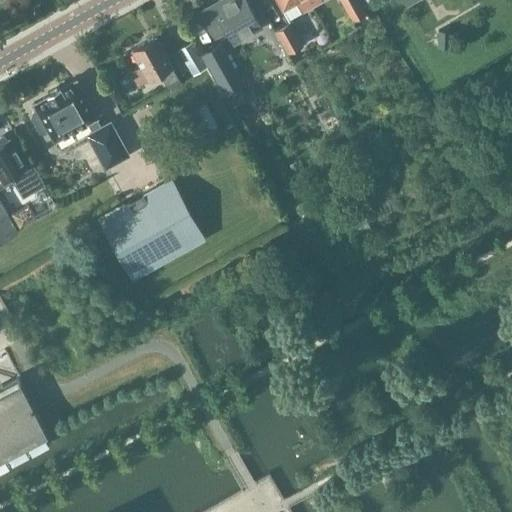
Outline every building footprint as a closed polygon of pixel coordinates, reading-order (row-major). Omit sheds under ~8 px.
[(248,0),(217,0),(202,9),(215,33),(226,26),(234,39),(261,24),(248,0)] [(313,7),(309,0),(277,0),(283,10),(298,2),(304,12),(313,7)] [(359,0),(341,0),(352,18),(366,11),(359,0)] [(290,23),(276,30),(289,53),(303,45),(290,23)] [(451,31),(438,31),(439,47),(451,47),(451,31)] [(142,66),(131,71),(139,85),(161,73),(168,85),(179,78),(172,66),(173,65),(156,36),(131,51),(137,61),(139,60),(142,66)] [(224,90),(226,89),(242,80),(220,40),(203,50),(224,90)] [(192,41),(180,49),(194,74),(206,67),(192,41)] [(35,102),(34,103),(35,104),(38,109),(34,111),(32,116),(41,131),(46,133),(50,130),(55,140),(88,121),(93,130),(88,133),(106,166),(129,153),(110,120),(101,125),(96,117),(97,116),(77,81),(77,79),(75,80),(61,88),(60,87),(61,87),(60,85),(58,86),(59,87),(50,91),(48,92),(49,93),(50,94),(36,102),(35,102)] [(241,86),(229,93),(235,105),(248,98),(241,86)] [(206,102),(195,108),(207,130),(217,124),(206,102)] [(0,144),(0,172),(4,180),(8,188),(6,189),(14,202),(44,185),(32,163),(25,166),(10,139),(0,144)] [(172,178),(99,218),(132,278),(205,237),(172,178)] [(0,199),(0,240),(18,230),(0,199)] [(48,433),(21,381),(0,391),(0,442),(6,454),(48,433)]
